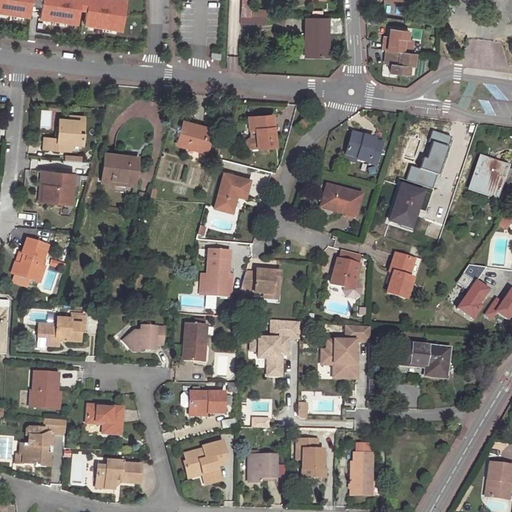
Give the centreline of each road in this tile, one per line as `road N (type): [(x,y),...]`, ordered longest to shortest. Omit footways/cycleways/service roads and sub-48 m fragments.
road 1 (residential): [(321,242),(282,231),(279,210),(298,153),(351,92)]
road 2 (residential): [(154,74),(351,92)]
road 3 (residential): [(88,367),(141,373),(173,511)]
road 4 (residential): [(5,233),(20,59)]
road 5 (tertiary): [(430,511),(511,372)]
road 6 (residential): [(20,59),(154,74)]
